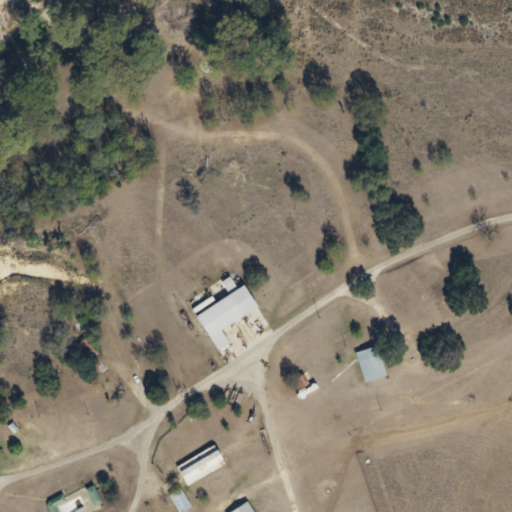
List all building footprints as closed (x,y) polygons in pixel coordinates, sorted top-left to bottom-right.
[(251,315),(239,294),(189,321),(209,357),(222,350),(214,335),(251,315)] [(97,376),(85,351),(76,355),(89,380),(97,376)] [(373,352),(348,358),(357,389),(381,383),(373,352)] [(218,472),(208,452),(168,472),(178,491),(218,472)] [(90,511),(90,494),(79,494),(79,511),(90,511)] [(162,502),(167,511),(183,511),(173,495),(162,502)]
